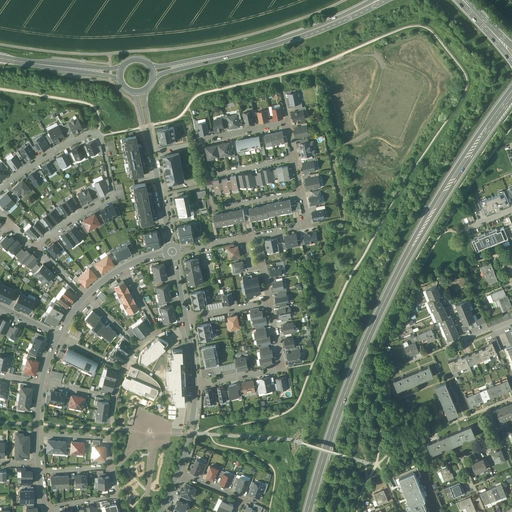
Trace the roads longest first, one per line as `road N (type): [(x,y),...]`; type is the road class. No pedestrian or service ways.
road 1 (primary): [(511,94),(391,287),(339,409),(308,511)]
road 2 (secondary): [(380,0),(304,32),(180,65)]
road 3 (residential): [(97,134),(113,195),(36,250)]
road 4 (residential): [(194,384),(282,366),(268,302)]
road 5 (residential): [(205,175),(198,141),(288,123)]
road 6 (residential): [(301,192),(213,210),(205,175)]
